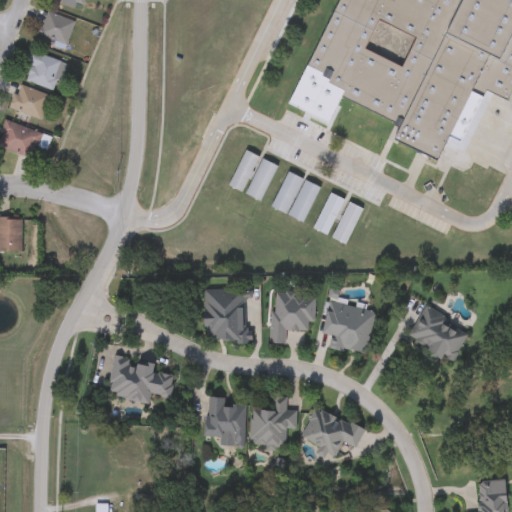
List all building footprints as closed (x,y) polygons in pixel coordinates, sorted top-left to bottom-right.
[(62,0),(83,0),(81,9),(61,4),(62,0)] [(511,0),(511,113),(509,112),(510,106),(468,90),(441,162),(392,144),(399,123),(340,101),(345,87),(308,73),(334,0),(511,0)] [(74,24),(63,46),(37,33),(47,11),(74,24)] [(64,64),(55,92),(21,81),(31,52),(64,64)] [(39,121),(8,109),(17,85),(48,96),(39,121)] [(33,159),(0,149),(0,129),(2,122),(40,133),(33,159)] [(258,157),(241,193),(228,186),(245,151),(258,157)] [(245,195),(262,160),(276,167),(260,202),(245,195)] [(469,206),(454,199),(471,162),(486,169),(469,206)] [(472,204),(489,168),(504,175),(487,211),(472,204)] [(302,179),(285,214),(271,208),(287,173),(302,179)] [(287,215),(306,182),(320,190),(300,223),(287,215)] [(326,236),(312,229),(329,194),(343,201),(326,236)] [(331,239),(348,203),(361,210),(345,245),(331,239)] [(20,253),(0,253),(0,218),(20,218),(20,253)] [(204,290),(247,290),(247,343),(214,343),(214,337),(204,337),(204,290)] [(272,294),(314,296),(312,333),(285,332),(284,345),(270,345),(272,294)] [(329,349),(331,337),(322,336),(328,303),(374,312),(365,357),(329,349)] [(443,358),(408,342),(422,309),(468,329),(455,358),(445,354),(443,358)] [(113,358),(155,366),(154,373),(173,377),(169,400),(150,396),(148,405),(106,397),(113,358)] [(296,412),(295,431),(285,431),(285,449),(250,449),(250,412),(271,412),(271,398),(286,398),(286,412),(296,412)] [(245,407),(244,448),(232,448),(233,439),(205,438),(206,399),(224,399),(224,406),(245,407)] [(318,448),(300,439),(314,409),(363,431),(355,450),(342,444),(334,461),(316,453),(318,448)] [(506,511),(477,511),(477,483),(505,482),(506,511)]
